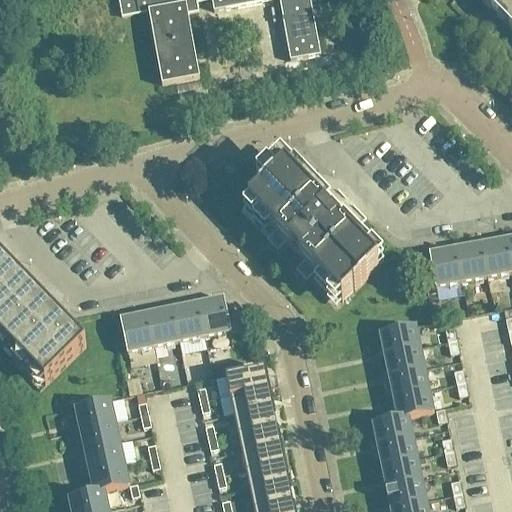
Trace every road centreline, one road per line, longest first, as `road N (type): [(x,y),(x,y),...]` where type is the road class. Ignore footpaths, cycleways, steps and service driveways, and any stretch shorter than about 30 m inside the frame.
road 1 (residential): [(324,511),(284,326),(135,167)]
road 2 (residential): [(135,167),(425,89)]
road 3 (residential): [(0,203),(135,167)]
